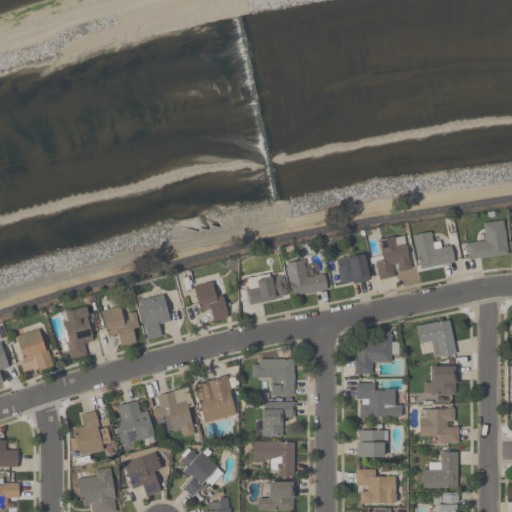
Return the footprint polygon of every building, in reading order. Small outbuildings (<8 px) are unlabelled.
[(467,260),(465,243),(485,240),(483,223),(503,220),(508,254),(467,260)] [(419,270),(412,235),(431,231),(433,244),(450,241),(455,262),(419,270)] [(412,273),(376,279),(373,261),(382,260),(378,239),(405,235),(412,273)] [(336,285),(332,258),(365,254),(369,281),(336,285)] [(327,291),(290,296),(286,262),(304,260),(306,275),(324,272),(327,291)] [(286,299),(248,304),(244,278),(283,273),(286,299)] [(229,317),(211,321),(209,311),(199,313),(192,281),(209,277),(210,282),(221,280),(229,317)] [(170,321),(160,324),(163,335),(146,340),(134,298),(162,290),(170,321)] [(100,310),(121,305),(123,315),(135,312),(139,331),(133,333),(136,342),(119,346),(117,336),(106,338),(100,310)] [(84,344),(87,356),(69,360),(60,312),(86,307),(93,343),(84,344)] [(455,355),(431,358),(429,343),(418,344),(415,325),(450,320),(455,355)] [(15,335),(41,328),(51,367),(36,371),(33,361),(22,364),(15,335)] [(354,375),(353,342),(379,342),(379,332),(390,332),(391,343),(398,343),(398,354),(391,354),(391,363),(373,363),(373,374),(354,375)] [(0,384),(3,384),(1,371),(8,370),(2,343),(0,343),(0,384)] [(293,359),(293,396),(271,396),(271,378),(250,378),(250,359),(293,359)] [(455,366),(455,395),(425,395),(425,376),(429,376),(429,366),(455,366)] [(192,385),(227,377),(236,415),(202,423),(192,385)] [(401,417),(355,418),(354,383),(374,383),(374,391),(393,391),(393,404),(401,404),(401,417)] [(151,407),(159,405),(157,395),(185,387),(198,434),(183,438),(181,428),(169,432),(167,422),(156,425),(151,407)] [(120,415),(118,405),(136,400),(139,411),(147,409),(154,440),(120,448),(113,417),(120,415)] [(261,401),(293,401),(293,415),(283,415),(283,436),(261,436),(261,401)] [(456,443),(437,444),(437,436),(419,436),(418,409),(456,408),(456,443)] [(107,418),(112,449),(74,455),(70,428),(79,426),(77,414),(95,411),(96,420),(107,418)] [(357,457),(357,429),(385,429),(385,457),(357,457)] [(0,440),(6,440),(6,450),(17,450),(17,467),(0,467),(0,440)] [(294,476),(272,476),(272,463),(252,463),(252,441),(294,441),(294,476)] [(209,486),(205,482),(190,497),(181,489),(188,482),(180,473),(186,467),(179,461),(195,445),(222,473),(209,486)] [(122,463),(155,452),(161,470),(154,472),(160,493),(144,498),(141,487),(131,491),(122,463)] [(457,452),(457,488),(422,488),(422,470),(435,470),(435,452),(457,452)] [(80,507),(75,473),(111,469),(115,511),(91,511),(91,505),(80,507)] [(395,504),(356,504),(356,469),(374,469),(374,477),(395,477),(395,504)] [(8,509),(0,509),(0,479),(18,479),(18,499),(8,499),(8,509)] [(293,511),(258,511),(258,500),(267,500),(267,482),(293,482),(293,511)] [(457,511),(434,511),(434,493),(457,493),(457,511)] [(229,511),(202,511),(210,511),(208,501),(227,498),(229,511)]
